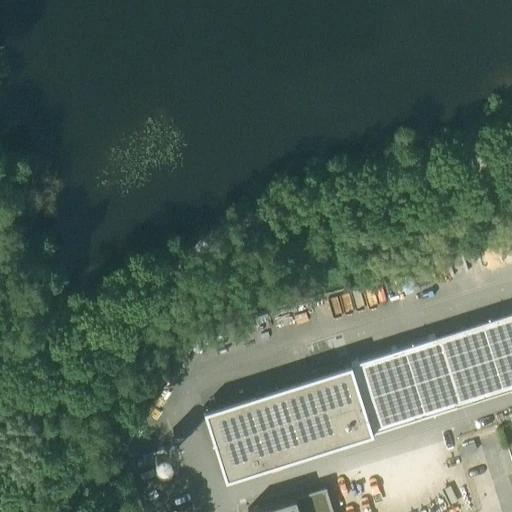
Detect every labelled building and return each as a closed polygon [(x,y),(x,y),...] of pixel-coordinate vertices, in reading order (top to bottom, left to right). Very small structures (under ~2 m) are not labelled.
[(511,308),(349,360),(371,428),(511,384),(511,308)] [(203,405),(224,474),(371,428),(349,360),(203,405)] [(167,442),(151,447),(155,459),(171,454),(167,442)] [(342,511),(369,511),(357,473),(333,480),(342,511)] [(333,511),(325,484),(294,494),(299,511),(333,511)] [(299,511),(294,494),(247,508),(248,511),(299,511)]
